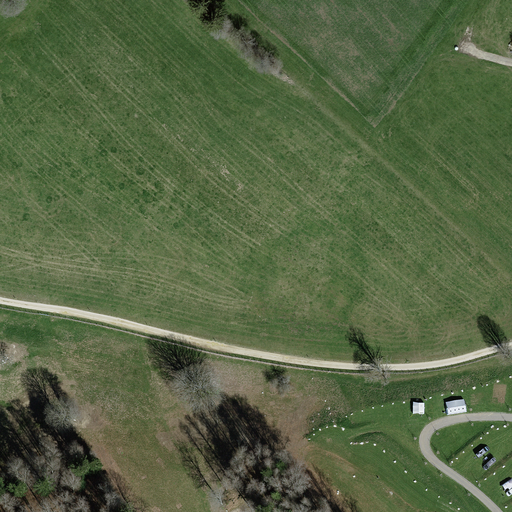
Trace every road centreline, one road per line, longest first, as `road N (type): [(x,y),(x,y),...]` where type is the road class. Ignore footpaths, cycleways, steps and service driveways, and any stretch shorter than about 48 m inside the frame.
road 1 (track): [(511,347),(423,368),(342,368),(0,299)]
road 2 (unclassified): [(500,511),(421,436),(430,422),(455,416),(511,420)]
